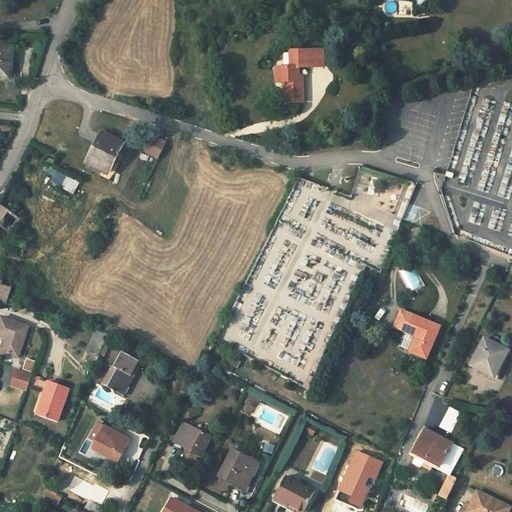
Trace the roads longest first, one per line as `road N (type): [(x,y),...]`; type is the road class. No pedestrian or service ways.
road 1 (residential): [(41,83),(295,163),(356,155),(427,178),(452,240),(499,261)]
road 2 (unknown): [(119,511),(153,443),(150,386)]
